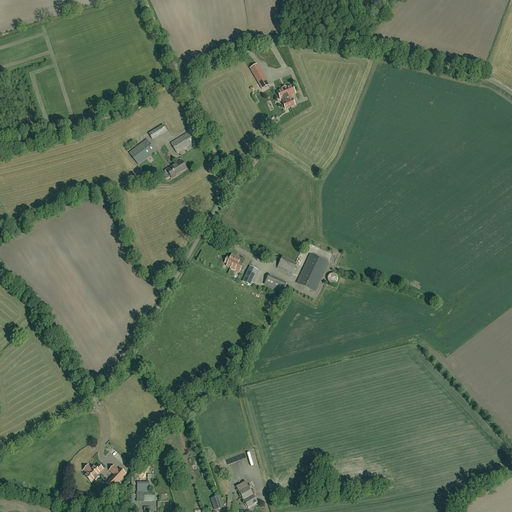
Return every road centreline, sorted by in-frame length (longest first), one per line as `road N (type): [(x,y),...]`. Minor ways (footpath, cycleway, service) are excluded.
road 1 (unclassified): [(0,453),(112,379),(226,194),(223,168),(181,79),(262,40),(287,38),(476,76),(511,95)]
road 2 (track): [(144,0),(181,79),(103,117),(0,149)]
